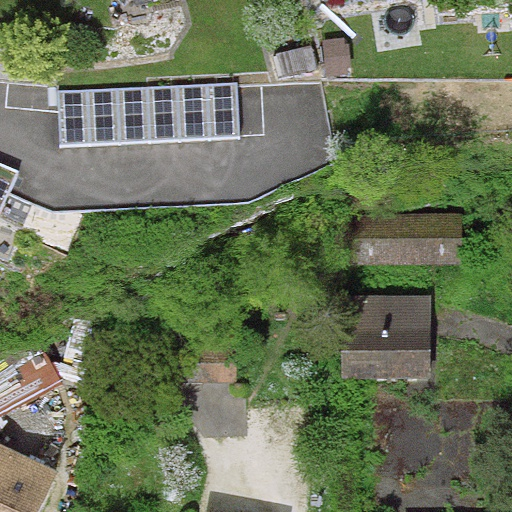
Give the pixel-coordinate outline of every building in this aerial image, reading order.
[(237,81),(58,89),(61,146),(239,138),(237,81)] [(0,222),(22,171),(0,161),(0,222)] [(347,214),(347,265),(463,264),(462,213),(347,214)] [(431,295),(342,294),(341,379),(431,380),(431,295)] [(74,319),(65,358),(88,364),(97,324),(74,319)] [(176,381),(237,382),(237,344),(177,343),(176,381)] [(177,409),(185,385),(111,364),(104,387),(177,409)] [(39,511),(60,469),(0,441),(0,511),(39,511)]
